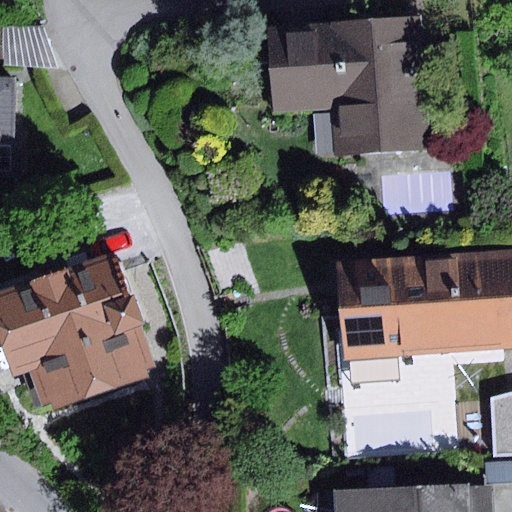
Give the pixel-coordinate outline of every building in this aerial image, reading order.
[(430,151),(423,19),(267,27),(272,111),(334,107),(337,156),(430,151)] [(43,27),(2,27),(0,64),(59,69),(43,27)] [(0,144),(16,145),(17,78),(0,77),(0,144)] [(52,412),(148,377),(145,369),(154,366),(138,324),(144,322),(115,245),(0,287),(0,351),(10,379),(36,370),(52,412)] [(399,357),(511,348),(511,251),(338,262),(346,361),(351,360),(399,357)] [(399,357),(351,360),(353,384),(400,381),(399,357)] [(511,393),(492,399),(494,458),(511,457),(511,393)] [(511,462),(485,464),(486,484),(511,482),(511,462)] [(469,511),(468,488),(468,484),(335,490),(335,511),(469,511)] [(493,511),(492,487),(468,488),(469,511),(493,511)]
